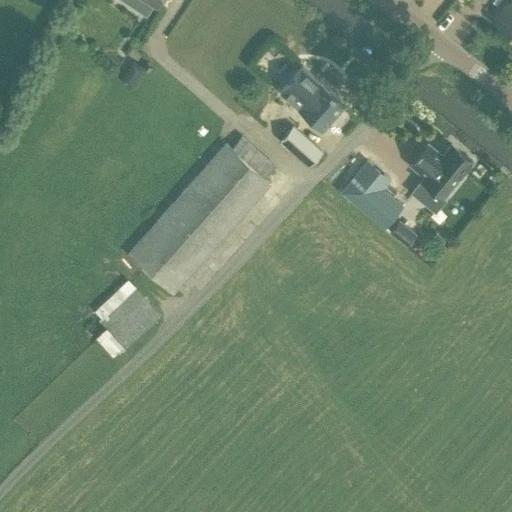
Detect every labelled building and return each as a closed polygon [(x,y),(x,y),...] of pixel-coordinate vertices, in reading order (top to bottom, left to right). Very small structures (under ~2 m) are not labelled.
[(511,0),(505,0),(492,16),(511,32),(511,0)] [(281,90),(322,126),(343,102),(302,66),(281,90)] [(279,139),(309,166),(322,151),(292,124),(279,139)] [(128,253),(173,293),(271,183),(226,143),(128,253)] [(472,161),(451,144),(439,158),(434,154),(437,151),(428,143),(410,165),(424,176),(422,179),(443,197),(472,161)] [(414,233),(393,215),(384,226),(406,243),(414,233)] [(121,351),(160,314),(135,287),(105,315),(117,328),(108,337),(121,351)]
